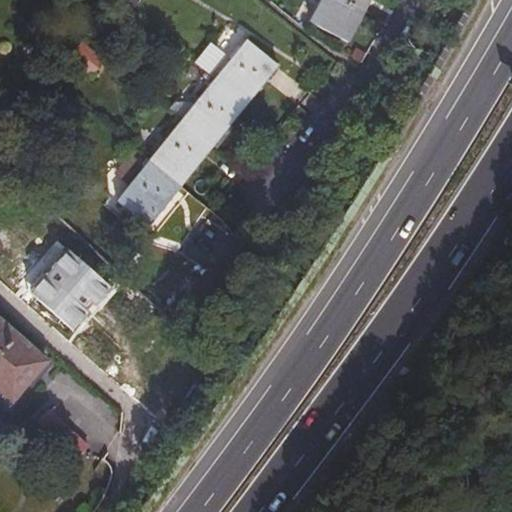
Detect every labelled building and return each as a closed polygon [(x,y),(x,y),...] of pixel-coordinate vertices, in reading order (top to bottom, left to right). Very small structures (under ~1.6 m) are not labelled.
[(132,0),(116,0),(115,2),(125,10),(132,0)] [(304,0),(297,14),(306,19),(317,0),(304,0)] [(366,0),(319,0),(306,24),(343,44),(366,0)] [(71,52),(84,72),(99,61),(86,42),(71,52)] [(123,189),(111,203),(141,227),(271,67),(241,42),(139,168),(123,189)] [(123,189),(139,168),(125,156),(108,177),(123,189)] [(209,262),(196,281),(198,282),(211,290),(223,272),(209,262)] [(178,313),(198,282),(196,281),(192,278),(170,312),(181,318),(182,316),(178,313)] [(181,318),(189,324),(211,290),(198,282),(178,313),(182,316),(181,318)] [(43,371),(0,335),(0,401),(10,410),(43,371)]
